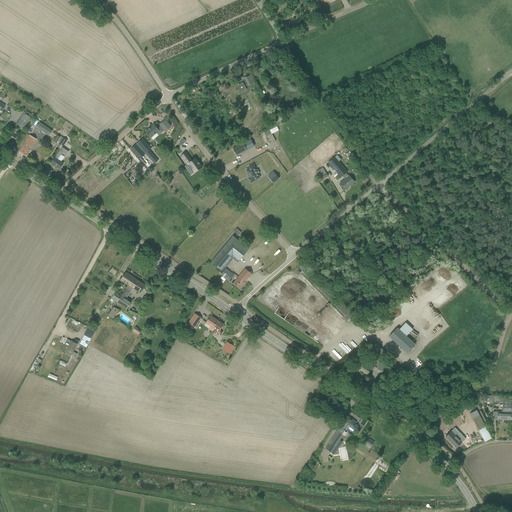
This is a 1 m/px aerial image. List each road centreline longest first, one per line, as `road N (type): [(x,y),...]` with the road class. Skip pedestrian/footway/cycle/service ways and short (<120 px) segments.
road 1 (track): [(511,311),(376,183),(284,42)]
road 2 (tertiary): [(478,511),(422,440),(234,311)]
road 3 (unclassified): [(295,256),(511,67)]
road 4 (unclassified): [(167,95),(295,256)]
road 5 (track): [(420,430),(481,380),(511,311)]
road 6 (tertiary): [(234,311),(109,227)]
road 7 (unclassified): [(167,95),(57,193)]
road 8 (unclassified): [(284,42),(167,95)]
